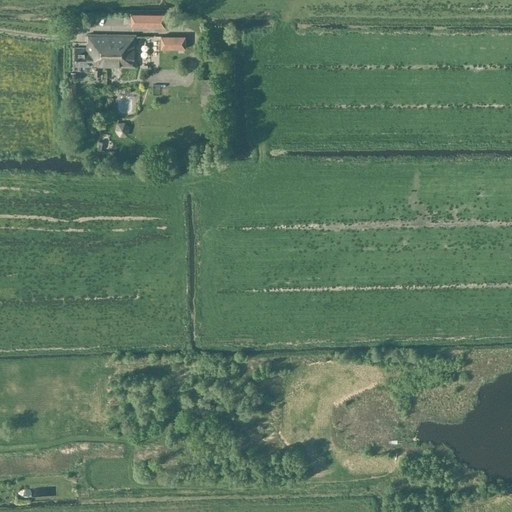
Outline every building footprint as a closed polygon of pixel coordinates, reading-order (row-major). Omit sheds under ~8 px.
[(165,14),(131,13),(131,26),(164,27),(165,14)] [(75,47),(75,50),(75,65),(96,65),(95,67),(136,68),(136,35),(88,34),(88,44),(86,44),(86,47),(75,47)] [(185,36),(161,36),(161,49),(185,49),(185,36)] [(201,106),(215,106),(215,79),(202,79),(201,106)] [(119,101),(118,112),(130,112),(131,101),(119,101)] [(115,130),(120,137),(128,136),(131,128),(125,122),(117,123),(115,130)] [(114,147),(106,146),(105,154),(113,155),(114,147)]
